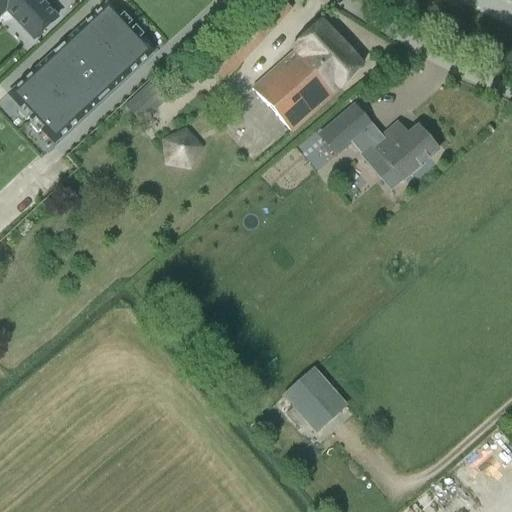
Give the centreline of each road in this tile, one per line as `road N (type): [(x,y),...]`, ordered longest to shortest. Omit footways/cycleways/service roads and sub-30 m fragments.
road 1 (track): [(349,436),(387,476),(416,480),(511,404)]
road 2 (unclassified): [(511,95),(334,0)]
